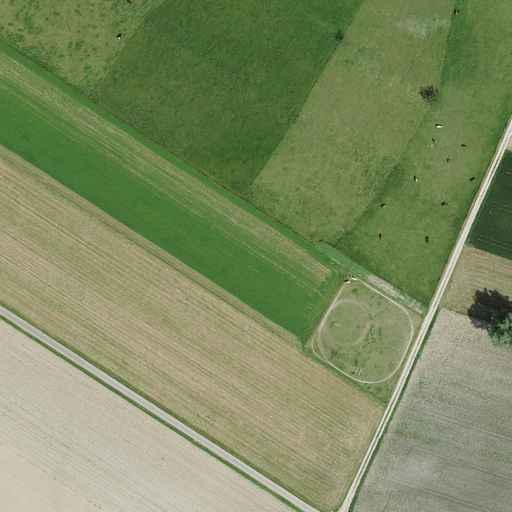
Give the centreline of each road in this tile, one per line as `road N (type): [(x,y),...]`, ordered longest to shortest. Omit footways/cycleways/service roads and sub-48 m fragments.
road 1 (track): [(511,127),(346,511)]
road 2 (track): [(0,310),(315,511)]
